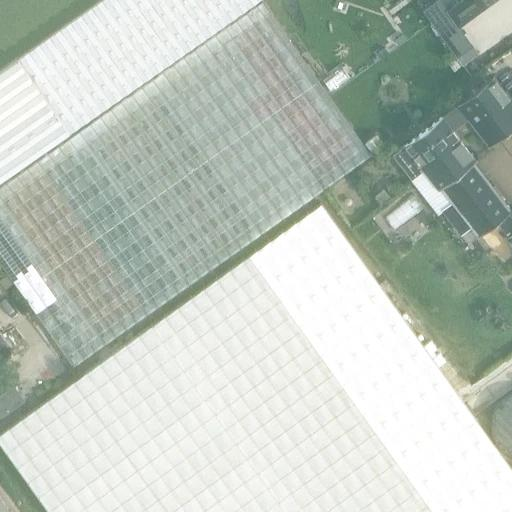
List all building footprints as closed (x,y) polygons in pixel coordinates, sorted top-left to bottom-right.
[(101,0),(60,29),(0,71),(0,181),(103,109),(258,0),(101,0)] [(461,0),(446,11),(457,26),(493,0),(461,0)] [(262,2),(0,186),(0,263),(8,275),(13,283),(72,366),(314,195),(371,155),(368,151),(367,150),(262,2)] [(406,40),(402,34),(394,39),(399,45),(406,40)] [(472,46),(456,57),(462,65),(478,53),(472,46)] [(383,47),(375,53),(380,59),(388,53),(383,47)] [(330,91),(349,76),(342,66),(322,80),(330,91)] [(403,146),(392,155),(411,179),(422,171),(421,169),(438,157),(432,150),(437,146),(435,143),(451,130),(452,131),(466,119),(471,125),(490,111),(486,107),(504,93),(492,77),(456,105),(441,117),(403,146)] [(490,111),(471,125),(487,146),(511,126),(511,103),(504,93),(486,107),(490,111)] [(411,179),(410,180),(437,215),(454,203),(479,235),(492,224),(502,237),(502,238),(511,250),(511,254),(507,258),(511,264),(511,218),(505,209),(507,208),(472,162),(474,160),(452,131),(451,130),(435,143),(437,146),(432,150),(438,157),(421,169),(422,171),(411,179)] [(364,143),(370,151),(382,142),(376,134),(364,143)] [(511,511),(511,470),(320,203),(0,432),(0,443),(49,511),(511,511)] [(8,275),(0,279),(0,281),(5,288),(13,283),(8,275)] [(14,385),(0,394),(0,416),(24,399),(22,396),(14,385)] [(511,392),(506,396),(500,400),(497,405),(494,410),(492,416),(492,423),(492,429),(494,436),(497,440),(501,445),(506,449),(511,452),(511,392)]
